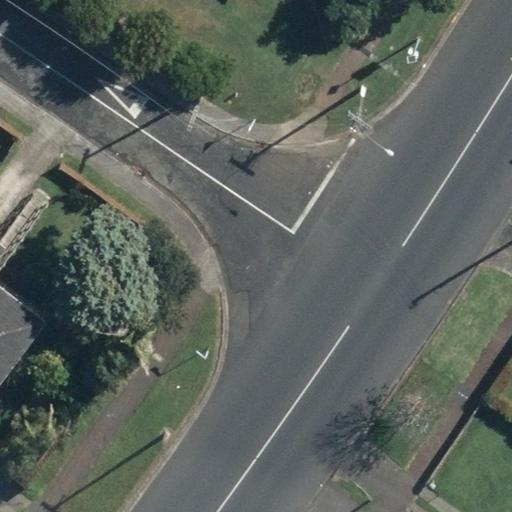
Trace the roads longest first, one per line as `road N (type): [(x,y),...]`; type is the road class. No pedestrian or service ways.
road 1 (residential): [(378,286),(0,34)]
road 2 (tertiary): [(216,511),(378,286)]
road 3 (tertiary): [(378,286),(511,75)]
